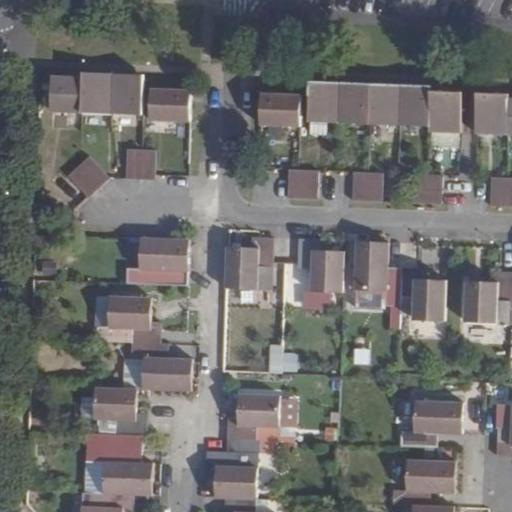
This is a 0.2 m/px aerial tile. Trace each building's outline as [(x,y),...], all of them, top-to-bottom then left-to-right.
[(111,116),(113,76),(85,74),(83,78),(83,80),(81,114),(111,116)] [(144,77),(113,76),(111,116),(143,117),(144,77)] [(81,114),(83,80),(51,79),(50,112),(81,114)] [(339,124),(341,84),(311,83),(309,123),(339,124)] [(372,85),(341,84),(339,124),(370,126),(372,85)] [(402,86),(372,85),(370,126),(400,127),(402,86)] [(432,87),(402,86),(400,127),(430,129),(432,93),(432,87)] [(191,104),(192,93),(151,91),(150,121),(190,123),(191,104)] [(462,94),(432,93),(430,129),(430,133),(461,134),(462,94)] [(477,134),(508,135),(509,100),(509,95),(478,94),(477,134)] [(301,97),(262,95),(260,126),(300,128),(301,97)] [(140,181),(141,151),(127,151),(126,175),(126,181),(140,181)] [(156,152),(141,151),(140,181),(154,182),(155,176),(156,152)] [(89,159),(78,169),(98,190),(109,180),(89,159)] [(98,190),(78,169),(68,179),(88,200),(98,190)] [(289,171),(288,186),(317,187),(318,173),(289,171)] [(353,174),(353,188),(382,189),(383,175),(353,174)] [(413,177),(412,190),(442,192),(443,178),(413,177)] [(511,179),(491,179),(491,193),(511,194),(511,179)] [(317,187),(288,186),(288,200),(317,202),(317,187)] [(382,189),(353,188),(352,203),(382,204),(382,189)] [(442,192),(412,190),(412,204),(442,206),(442,192)] [(511,194),(491,193),(491,207),(511,208),(511,194)] [(251,250),(226,248),(225,290),(257,291),(258,269),(272,270),(273,240),(251,238),(251,250)] [(191,240),(141,239),(140,271),(127,271),(126,286),(163,288),(189,289),(190,273),(191,240)] [(343,294),(344,252),(323,252),(324,242),(299,241),(298,270),(312,270),(312,293),(343,294)] [(401,298),(402,270),(387,269),(388,244),(356,242),(354,292),(359,292),(387,292),(387,306),(401,306),(401,298)] [(271,292),(272,270),(258,269),(257,291),(271,292)] [(446,322),(447,281),(425,280),(426,270),(402,270),(401,298),(416,298),(416,321),(446,322)] [(497,302),(511,302),(511,272),(491,272),(491,283),(468,282),(466,323),(497,324),(497,302)] [(359,308),(387,308),(387,306),(387,292),(359,292),(359,308)] [(133,331),(132,346),(161,346),(162,323),(151,323),(152,300),(110,298),(109,330),(133,331)] [(227,309),(226,339),(241,340),(242,309),(227,309)] [(161,346),(132,346),(132,360),(144,361),(143,391),(148,391),(192,393),(193,362),(168,361),(169,347),(161,346)] [(266,373),(295,375),(296,351),(268,349),(266,373)] [(138,391),(96,390),(95,399),(95,421),(117,422),(117,437),(147,438),(148,415),(137,415),(137,405),(138,391)] [(239,419),(228,419),(227,442),(256,443),(257,428),(272,428),(281,429),(282,398),(239,396),(239,419)] [(95,421),(95,399),(80,398),(80,420),(95,421)] [(439,434),(464,436),(465,403),(417,402),(416,433),(403,433),(402,448),(438,449),(439,434)] [(497,457),(511,457),(511,408),(498,408),(497,428),(498,428),(498,429),(498,436),(497,457)] [(95,421),(95,436),(117,437),(117,422),(95,421)] [(272,443),(272,428),(257,428),(256,443),(260,443),(272,443)] [(105,464),(104,496),(106,496),(135,496),(153,497),(154,465),(147,465),(147,451),(132,450),(132,444),(91,442),(90,463),(105,464)] [(256,443),(227,442),(227,454),(260,455),(260,443),(256,443)] [(260,455),(227,454),(208,453),(206,476),(217,476),(216,500),(226,500),(255,501),(258,501),(260,455)] [(395,490),(394,506),(414,507),(430,507),(431,492),(456,494),(457,462),(409,460),(407,491),(395,490)] [(134,511),(135,496),(106,496),(105,510),(82,509),(81,511),(134,511)] [(254,511),(255,501),(226,500),(225,511),(254,511)] [(277,511),(278,502),(258,501),(255,501),(254,511),(277,511)]
